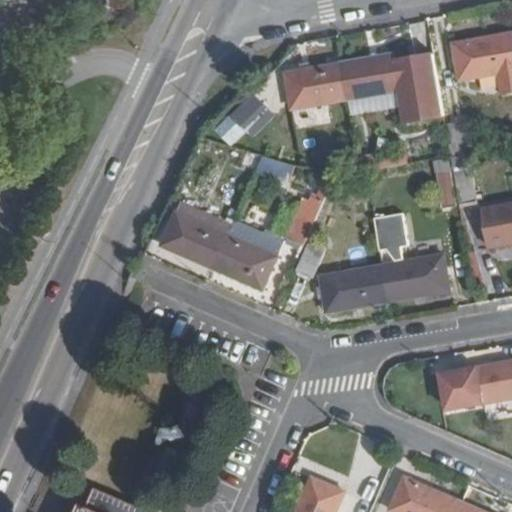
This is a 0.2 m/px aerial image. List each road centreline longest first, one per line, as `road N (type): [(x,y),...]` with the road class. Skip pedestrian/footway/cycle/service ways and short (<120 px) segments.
road 1 (primary): [(0,500),(232,9)]
road 2 (primary): [(195,0),(39,331)]
road 3 (residential): [(140,272),(306,344),(329,373)]
road 4 (residential): [(329,373),(361,410),(511,476)]
road 5 (residential): [(329,373),(383,352),(511,329)]
road 6 (residential): [(329,373),(293,426),(255,511)]
road 7 (unclassified): [(232,9),(256,16),(372,0)]
